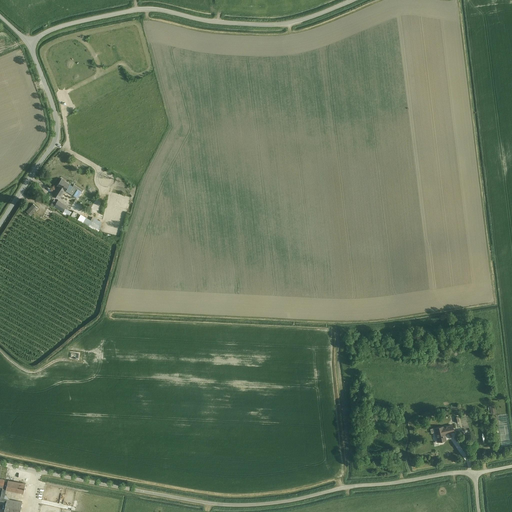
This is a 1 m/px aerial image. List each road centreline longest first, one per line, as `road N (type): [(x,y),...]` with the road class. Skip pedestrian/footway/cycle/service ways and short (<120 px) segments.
road 1 (unclassified): [(478,511),(475,472),(249,506),(0,464)]
road 2 (unclassified): [(30,43),(137,8),(274,23),(356,0)]
road 3 (unclassified): [(0,224),(57,138),(58,117),(30,43)]
